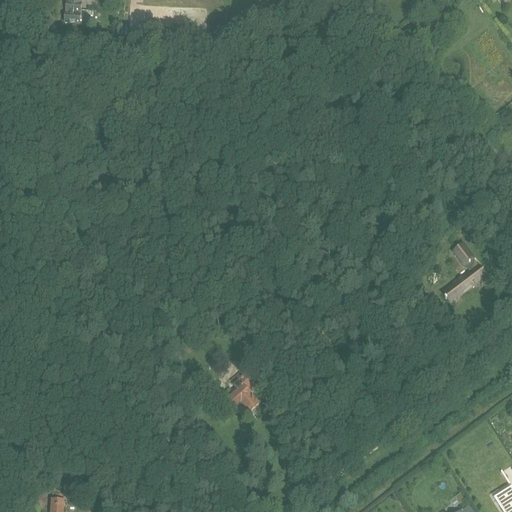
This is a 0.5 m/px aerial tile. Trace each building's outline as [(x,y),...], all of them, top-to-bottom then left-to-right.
[(68,0),(66,25),(81,26),(82,0),(68,0)] [(479,284),(490,276),(481,264),(478,266),(474,261),(476,260),(464,244),(452,253),(464,269),(466,267),(470,272),(442,293),(451,305),(452,304),(451,304),(462,296),(479,284)] [(224,317),(220,305),(205,309),(208,322),(224,317)] [(231,382),(235,386),(234,387),(239,392),(228,401),(237,410),(243,405),(251,414),(260,406),(248,392),(255,386),(245,375),(252,369),(239,356),(231,365),(240,374),(231,382)] [(495,499),(494,500),(502,511),(511,511),(511,488),(511,489),(511,492),(498,503),(495,499)] [(89,502),(89,493),(79,493),(78,501),(89,502)] [(455,497),(461,504),(465,501),(460,494),(455,497)] [(65,511),(66,502),(53,501),(52,511),(65,511)]
